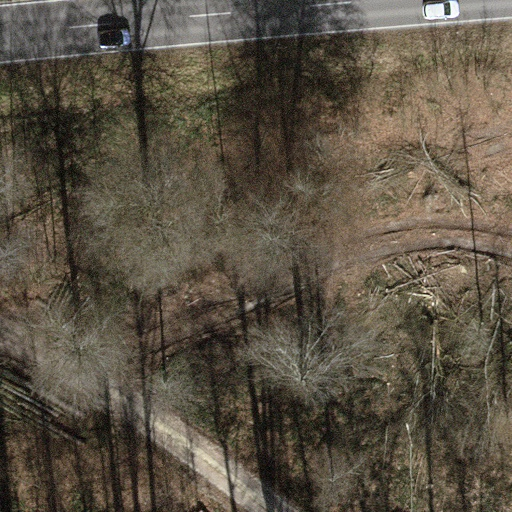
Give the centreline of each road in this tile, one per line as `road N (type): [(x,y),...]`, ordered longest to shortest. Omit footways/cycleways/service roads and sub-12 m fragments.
road 1 (secondary): [(0,33),(390,0)]
road 2 (track): [(0,334),(240,475),(279,511)]
